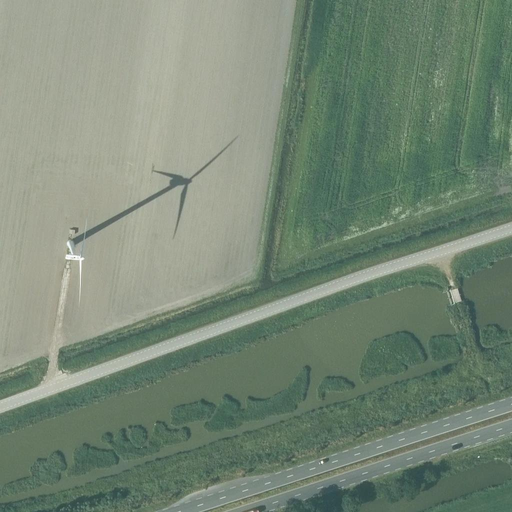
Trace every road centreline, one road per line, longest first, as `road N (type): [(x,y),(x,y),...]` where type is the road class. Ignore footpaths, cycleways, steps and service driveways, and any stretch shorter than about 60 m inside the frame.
road 1 (unclassified): [(0,407),(511,227)]
road 2 (primary): [(511,404),(175,511)]
road 3 (primary): [(245,511),(511,426)]
